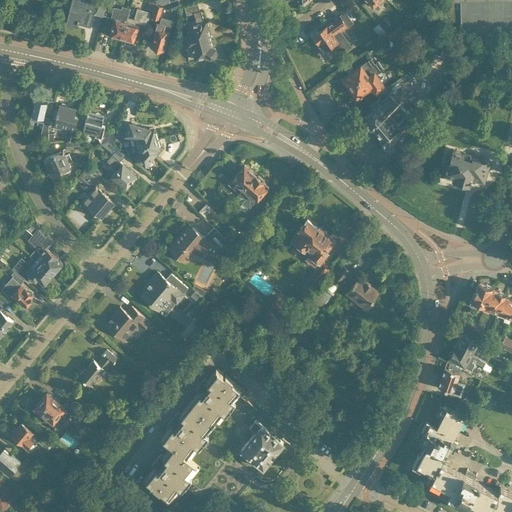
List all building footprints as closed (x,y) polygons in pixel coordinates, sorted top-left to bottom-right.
[(93,9),(94,4),(95,0),(65,0),(64,5),(71,7),(67,22),(76,24),(77,21),(81,23),(82,21),(89,24),(94,9),(93,9)] [(180,5),(178,0),(175,0),(163,5),(171,9),(180,5)] [(384,0),(368,0),(369,0),(368,1),(373,6),(377,10),(380,8),(376,3),(378,1),(380,4),(384,0)] [(446,1),(438,7),(456,28),(455,0),(446,1)] [(104,16),(107,4),(107,3),(100,1),(96,14),(104,16)] [(193,49),(196,59),(208,56),(210,57),(214,56),(216,52),(215,48),(213,47),(212,44),(209,34),(206,23),(206,21),(204,21),(202,13),(201,10),(200,10),(198,5),(198,3),(188,6),(185,7),(187,15),(194,13),(195,15),(196,20),(191,22),(189,21),(184,22),(185,26),(184,27),(182,27),(183,30),(184,35),(186,40),(187,45),(192,44),(193,49)] [(152,17),(159,19),(163,6),(156,4),(152,17)] [(127,17),(128,17),(130,9),(123,7),(122,10),(114,8),(112,18),(114,18),(111,26),(112,27),(110,34),(112,34),(113,35),(117,36),(118,36),(122,37),(127,17)] [(134,40),(136,33),(138,25),(139,25),(140,20),(147,22),(150,12),(143,10),(137,8),(134,18),(128,17),(127,17),(122,37),(134,40)] [(324,46),(326,49),(333,44),(340,53),(350,46),(340,31),(352,22),(345,12),(344,12),(333,21),(313,35),(322,48),(324,46)] [(384,18),(379,22),(389,34),(394,29),(384,18)] [(151,45),(156,46),(156,48),(161,49),(162,48),(164,49),(166,40),(168,40),(172,26),(157,22),(155,28),(156,28),(151,45)] [(392,31),(399,42),(407,36),(402,29),(400,26),(392,31)] [(511,43),(508,43),(502,44),(503,54),(509,54),(509,58),(511,57),(511,43)] [(349,73),(343,77),(351,89),(351,92),(352,94),(353,94),(355,95),(356,96),(368,88),(368,89),(369,90),(370,90),(371,91),(372,91),(373,91),(374,90),(375,90),(375,91),(383,86),(375,74),(383,69),(378,61),(374,63),(371,58),(354,70),(353,66),(347,70),(349,73)] [(397,80),(401,85),(411,78),(407,73),(397,80)] [(394,139),(395,139),(396,139),(396,138),(397,138),(397,137),(398,137),(398,136),(398,135),(414,122),(406,112),(405,109),(403,106),(401,104),(399,103),(390,93),(375,106),(366,114),(365,118),(368,121),(368,124),(370,127),(373,127),(381,136),(380,138),(381,140),(381,141),(381,142),(382,143),(383,143),(383,144),(384,143),(384,146),(393,146),(393,139),(394,139)] [(31,114),(30,120),(43,123),(48,124),(50,118),(44,117),(45,112),(47,101),(40,100),(41,98),(34,97),(32,105),(34,105),(33,105),(31,114)] [(80,117),(77,117),(78,116),(74,115),(76,108),(68,106),(68,107),(66,106),(67,104),(62,103),(61,105),(59,105),(59,107),(58,106),(58,109),(56,118),(53,118),(52,124),(68,129),(65,140),(66,140),(74,139),(80,117)] [(88,111),(83,128),(83,130),(84,131),(85,132),(86,133),(87,133),(89,133),(90,133),(91,132),(92,130),(96,131),(95,134),(102,136),(100,142),(101,143),(108,141),(114,146),(115,140),(118,131),(104,127),(105,124),(102,123),(104,115),(88,111)] [(118,131),(115,140),(121,141),(134,137),(137,145),(158,138),(156,132),(154,132),(153,130),(150,131),(149,128),(130,123),(127,131),(118,129),(118,131)] [(42,130),(40,139),(47,140),(48,131),(42,130)] [(134,155),(133,157),(141,164),(143,162),(145,164),(156,151),(156,149),(158,148),(158,145),(160,145),(158,138),(137,145),(138,150),(134,155)] [(80,148),(80,142),(74,139),(66,140),(67,149),(80,148)] [(108,141),(101,143),(112,153),(116,148),(114,146),(108,141)] [(62,173),(70,170),(67,163),(72,161),(69,154),(64,156),(62,152),(64,151),(63,149),(45,158),(52,174),(61,170),(62,173)] [(452,153),(448,152),(446,160),(449,160),(449,163),(447,163),(445,173),(453,175),(452,179),(454,182),(457,183),(460,180),(468,183),(469,180),(470,180),(471,177),(486,181),(492,160),(482,157),(481,160),(470,157),(470,154),(453,149),(452,153)] [(131,181),(136,175),(113,155),(108,161),(114,166),(114,167),(117,170),(112,176),(118,181),(118,180),(125,187),(131,180),(131,181)] [(88,165),(82,172),(85,174),(93,181),(99,174),(88,165)] [(239,193),(255,175),(244,165),(228,184),(236,191),(239,193)] [(85,174),(81,179),(88,184),(85,188),(89,191),(82,200),(98,214),(97,215),(99,216),(100,216),(101,217),(114,202),(97,187),(97,186),(96,185),(92,182),(93,181),(85,174)] [(256,176),(255,175),(239,193),(245,199),(241,203),(248,209),(258,197),(268,186),(262,181),(262,179),(258,175),(256,176)] [(206,204),(199,211),(206,219),(208,217),(213,221),(218,216),(213,211),(206,204)] [(295,233),(289,242),(293,245),(296,241),(304,248),(307,245),(313,250),(311,253),(307,258),(315,264),(319,259),(323,254),(327,250),(324,248),(333,237),(324,230),(323,231),(318,228),(307,219),(295,233)] [(183,235),(171,250),(187,263),(195,253),(204,257),(203,258),(205,259),(205,258),(213,262),(220,249),(226,252),(230,243),(224,238),(216,229),(208,241),(207,243),(205,242),(207,239),(194,228),(191,226),(183,235)] [(38,229),(29,239),(38,246),(30,255),(32,257),(54,275),(57,271),(56,269),(60,264),(61,264),(62,263),(57,258),(58,258),(47,248),(53,241),(48,235),(46,237),(38,229)] [(233,229),(224,238),(230,243),(238,234),(233,229)] [(3,254),(0,257),(8,264),(13,259),(4,252),(3,254)] [(21,258),(13,268),(28,280),(32,276),(38,281),(44,286),(45,284),(44,283),(49,278),(51,278),(54,275),(32,257),(27,263),(21,258)] [(330,266),(323,260),(310,276),(317,281),(330,266)] [(343,265),(325,287),(332,291),(339,282),(347,288),(345,290),(346,290),(346,291),(366,306),(368,307),(370,307),(373,302),(373,300),(372,299),(378,290),(359,275),(358,277),(343,265)] [(24,280),(14,271),(11,274),(14,276),(0,291),(9,299),(10,297),(18,303),(20,301),(26,306),(34,296),(20,284),(24,280)] [(166,279),(158,271),(145,286),(148,288),(142,295),(159,309),(170,297),(177,303),(184,294),(183,294),(188,287),(171,273),(166,279)] [(473,292),(471,298),(472,298),(471,300),(478,302),(476,307),(483,310),(484,308),(492,288),(485,285),(485,284),(480,282),(480,283),(478,282),(474,293),(473,292)] [(203,297),(206,290),(193,283),(191,288),(203,297)] [(492,288),(484,308),(498,313),(504,297),(505,295),(498,292),(493,289),(493,290),(492,290),(492,288)] [(269,306),(285,319),(295,308),(279,295),(269,306)] [(205,315),(212,301),(204,297),(196,311),(205,315)] [(511,299),(504,297),(498,313),(510,318),(511,313),(511,299)] [(7,316),(8,315),(3,311),(2,312),(0,310),(0,308),(5,303),(0,299),(0,335),(13,321),(7,316)] [(111,319),(106,325),(119,337),(124,340),(129,334),(135,327),(136,328),(139,324),(145,329),(149,324),(143,319),(145,316),(132,306),(134,308),(129,314),(120,306),(110,318),(111,319)] [(288,334),(317,356),(328,343),(299,320),(298,322),(291,316),(283,327),(289,333),(288,334)] [(473,332),(476,326),(471,324),(468,330),(473,332)] [(455,344),(454,346),(486,362),(486,363),(487,362),(481,359),(486,348),(487,349),(488,347),(477,342),(470,338),(461,333),(458,340),(456,340),(455,343),(455,344)] [(502,339),(503,337),(499,335),(495,343),(499,346),(502,339)] [(502,339),(499,346),(504,348),(511,351),(511,338),(505,335),(504,338),(503,337),(502,339)] [(448,357),(448,358),(458,363),(471,370),(474,364),(476,363),(483,367),(486,362),(454,346),(451,352),(450,352),(448,355),(448,357)] [(112,364),(117,358),(107,349),(102,355),(103,357),(98,363),(94,360),(86,369),(84,367),(77,374),(90,385),(110,362),(112,364)] [(444,367),(437,386),(452,391),(452,393),(459,395),(464,383),(456,380),(460,368),(453,364),(446,360),(444,367)] [(234,403),(243,392),(243,390),(232,381),(233,380),(225,374),(225,375),(216,368),(207,380),(205,378),(195,390),(198,391),(189,402),(217,425),(224,415),(234,403)] [(93,419),(69,398),(63,405),(60,403),(47,392),(35,407),(36,408),(33,411),(42,418),(44,415),(48,417),(52,421),(50,423),(54,426),(53,427),(55,428),(56,428),(59,430),(72,415),(70,414),(73,411),(89,424),(93,419)] [(208,436),(217,425),(189,402),(180,413),(178,412),(168,423),(171,425),(162,437),(172,445),(190,458),(198,448),(208,436)] [(426,445),(416,464),(434,473),(440,461),(441,461),(447,450),(452,452),(451,451),(456,443),(457,444),(458,443),(452,440),(465,416),(446,406),(443,405),(438,415),(441,416),(436,426),(429,423),(419,441),(426,445)] [(255,420),(249,427),(255,432),(245,444),(241,449),(243,451),(243,454),(246,456),(249,456),(256,461),(255,464),(259,466),(261,466),(263,467),(268,461),(272,463),(276,463),(282,456),(281,452),(278,449),(283,442),(255,420)] [(53,440),(39,428),(35,433),(34,433),(22,422),(17,428),(15,427),(11,432),(13,433),(12,434),(29,448),(34,442),(35,442),(37,440),(46,448),(53,440)] [(191,478),(200,466),(190,458),(172,445),(163,455),(161,454),(151,465),(154,467),(145,479),(152,485),(153,485),(153,486),(160,492),(161,491),(169,498),(173,501),(182,490),(191,478)] [(35,465),(29,460),(25,458),(22,462),(13,454),(11,456),(4,450),(0,454),(0,465),(17,480),(25,471),(28,474),(35,465)] [(440,461),(434,473),(430,480),(450,490),(446,497),(465,507),(468,500),(488,510),(491,505),(498,491),(497,491),(474,479),(477,473),(476,473),(475,475),(467,470),(468,468),(467,468),(464,474),(441,461),(440,461)] [(0,505),(2,507),(8,501),(10,500),(9,499),(16,491),(17,492),(17,491),(0,476),(0,505)] [(497,491),(498,491),(491,505),(504,511),(511,511),(511,492),(500,486),(497,491)]
